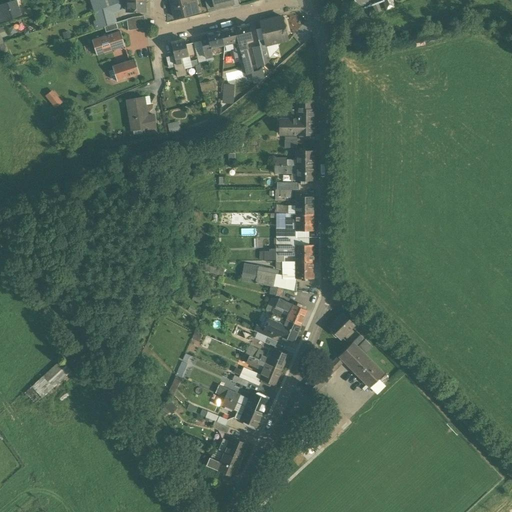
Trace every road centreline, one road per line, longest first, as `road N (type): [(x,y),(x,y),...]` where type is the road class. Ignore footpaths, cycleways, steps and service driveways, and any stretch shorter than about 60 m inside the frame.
road 1 (residential): [(305,0),(321,34),(326,86),(324,312),(228,511)]
road 2 (residential): [(299,0),(160,33),(157,0)]
